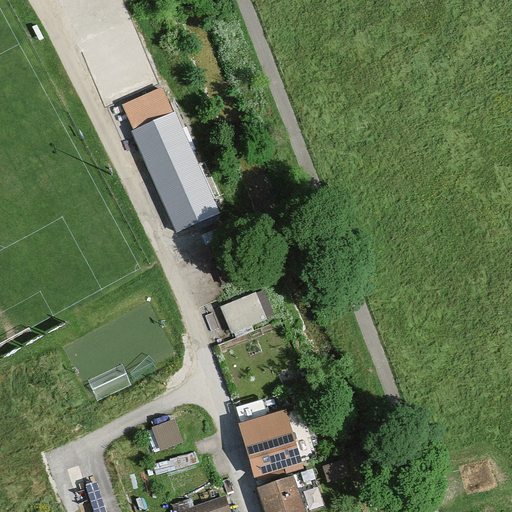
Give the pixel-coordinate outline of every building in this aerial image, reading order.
[(140,16),(81,40),(106,101),(165,77),(140,16)] [(138,135),(181,238),(222,221),(179,119),(138,135)] [(220,303),(233,338),(273,324),(261,289),(220,303)] [(242,428),(257,480),(318,463),(303,411),(242,428)] [(152,424),(160,448),(184,440),(176,416),(152,424)] [(261,496),(267,511),(324,511),(311,477),(261,496)] [(229,511),(221,495),(187,511),(229,511)]
